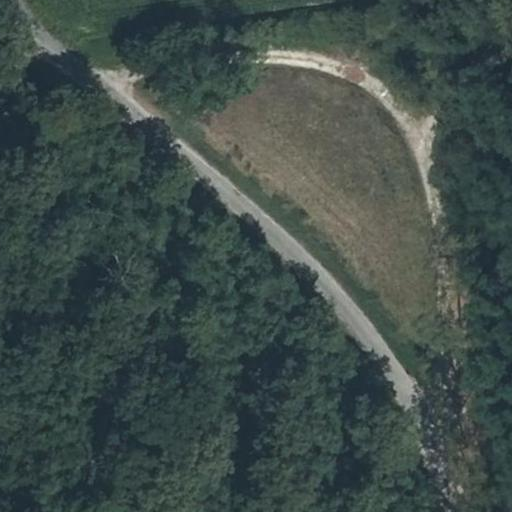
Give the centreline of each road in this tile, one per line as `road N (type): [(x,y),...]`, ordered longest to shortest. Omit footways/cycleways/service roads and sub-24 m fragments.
road 1 (unclassified): [(441,434),(455,357),(445,231),(424,140),(385,103),(338,75),(176,75),(121,94)]
road 2 (unclassified): [(441,434),(338,303),(121,94)]
road 3 (unclassified): [(121,94),(20,22),(6,0)]
